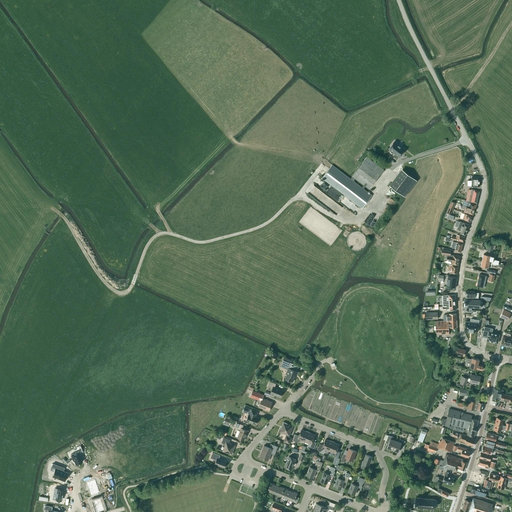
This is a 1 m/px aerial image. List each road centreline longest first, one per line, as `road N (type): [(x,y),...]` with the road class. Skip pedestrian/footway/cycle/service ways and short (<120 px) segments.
road 1 (track): [(53,209),(105,283),(125,293),(159,234),(209,241),(255,228),(296,198),(348,222),(364,212)]
road 2 (tertiary): [(496,358),(475,351),(459,332),(459,282),(483,194),(481,167),(398,0)]
road 3 (tertiary): [(456,511),(496,358)]
